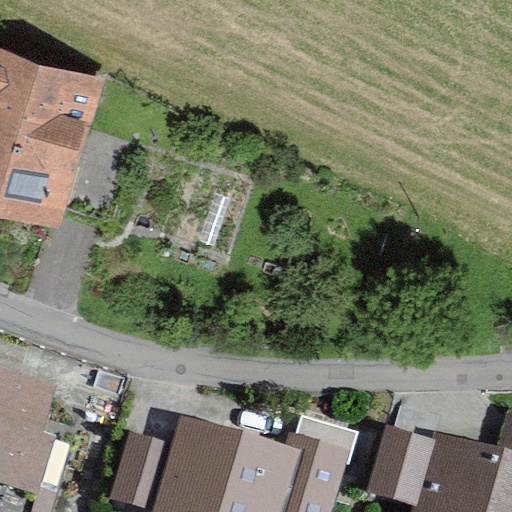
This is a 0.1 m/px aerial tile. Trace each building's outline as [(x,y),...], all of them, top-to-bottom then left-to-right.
[(114,208),(135,141),(84,124),(97,85),(0,53),(0,180),(42,194),(45,185),(114,208)] [(0,511),(48,511),(61,466),(81,471),(91,434),(37,418),(44,395),(0,381),(0,511)] [(117,500),(156,510),(162,488),(172,491),(166,511),(322,511),(327,497),(284,486),(287,476),(340,489),(355,436),(302,421),(291,460),(189,431),(181,460),(132,446),(117,500)] [(391,442),(378,491),(414,501),(428,453),(391,442)] [(511,511),(511,465),(442,446),(423,511),(511,511)]
